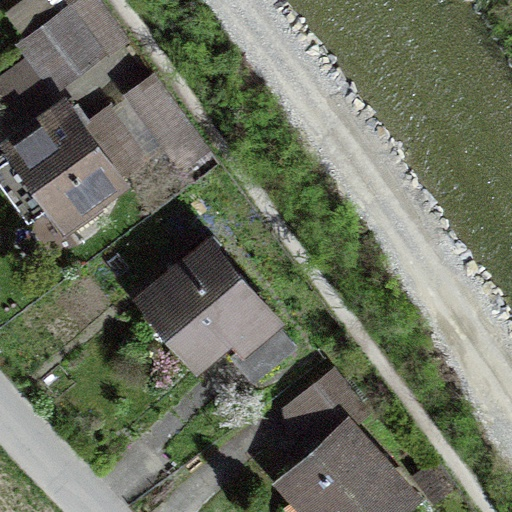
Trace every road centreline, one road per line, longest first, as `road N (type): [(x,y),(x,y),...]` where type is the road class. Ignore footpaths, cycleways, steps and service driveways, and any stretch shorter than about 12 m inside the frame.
road 1 (track): [(489,511),(117,0)]
road 2 (residential): [(99,511),(0,411)]
